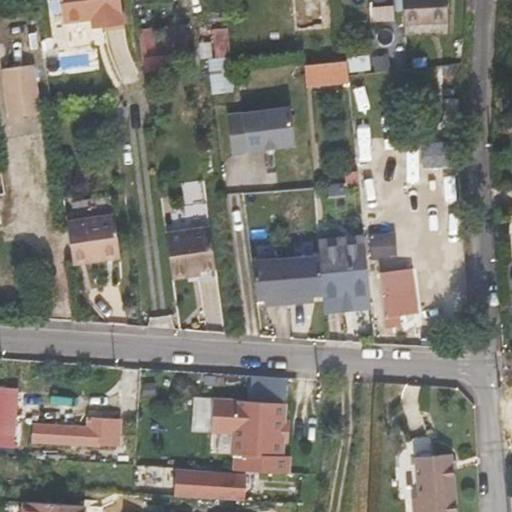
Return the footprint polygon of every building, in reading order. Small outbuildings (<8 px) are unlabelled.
[(60,0),(64,23),(93,19),(102,18),(99,0),(60,0)] [(124,25),(120,0),(99,0),(102,18),(103,18),(105,27),(124,25)] [(446,23),(445,0),(401,0),(403,23),(446,23)] [(93,19),(95,29),(103,28),(102,18),(93,19)] [(153,38),(151,27),(137,29),(141,57),(186,51),(189,51),(186,24),(164,26),(165,36),(153,38)] [(36,99),(30,55),(2,59),(9,103),(36,99)] [(303,64),(305,85),(348,81),(346,60),(303,64)] [(229,80),(221,81),(208,83),(210,93),(230,91),(229,80)] [(247,153),(247,152),(293,147),(289,109),(226,116),(231,155),(247,153)] [(64,203),(72,261),(102,256),(100,248),(118,245),(111,196),(64,203)] [(216,277),(209,228),(162,234),(167,277),(183,275),(184,281),(216,277)] [(371,229),(370,255),(397,256),(398,230),(371,229)] [(364,237),(317,241),(317,248),(365,243),(364,237)] [(318,256),(321,295),(321,297),(370,293),(365,243),(317,248),(318,256)] [(102,256),(120,254),(118,245),(100,248),(102,256)] [(321,295),(318,256),(250,262),(253,300),(270,299),(271,305),(306,302),(306,296),(321,295)] [(321,297),(323,312),(372,308),(370,293),(321,297)] [(417,303),(386,304),(388,339),(403,338),(403,328),(419,328),(417,303)] [(393,417),(395,399),(377,397),(376,416),(393,417)] [(216,400),(214,429),(235,430),(285,432),(286,419),(287,404),(216,400)] [(34,440),(117,445),(120,421),(87,418),(87,428),(35,425),(34,440)] [(235,430),(234,452),(237,452),(252,454),(251,470),(291,472),(292,455),(284,454),(285,437),(285,432),(235,430)] [(237,452),(236,469),(251,470),(252,454),(237,452)] [(455,511),(451,455),(418,456),(420,497),(412,498),(413,511),(455,511)] [(176,485),(209,487),(209,498),(244,500),(246,475),(177,471),(176,485)] [(84,506),(24,503),(24,508),(84,511),(84,506)]
